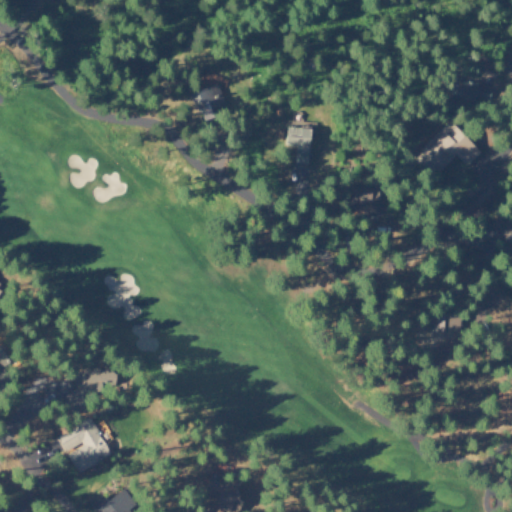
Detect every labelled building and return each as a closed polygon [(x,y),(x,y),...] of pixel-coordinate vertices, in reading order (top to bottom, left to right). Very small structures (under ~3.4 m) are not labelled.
[(186,93),(191,105),(195,103),(199,113),(226,102),(216,75),(202,80),(205,86),(186,93)] [(411,158),(430,177),(453,153),(461,161),(472,151),(453,131),(446,138),(441,133),(430,143),(427,141),(411,158)] [(54,433),(63,451),(64,451),(75,471),(106,456),(87,417),(54,433)] [(233,511),(242,495),(207,476),(198,493),(210,499),(208,503),(226,511),(233,511)] [(87,510),(87,511),(118,511),(110,497),(87,510)]
